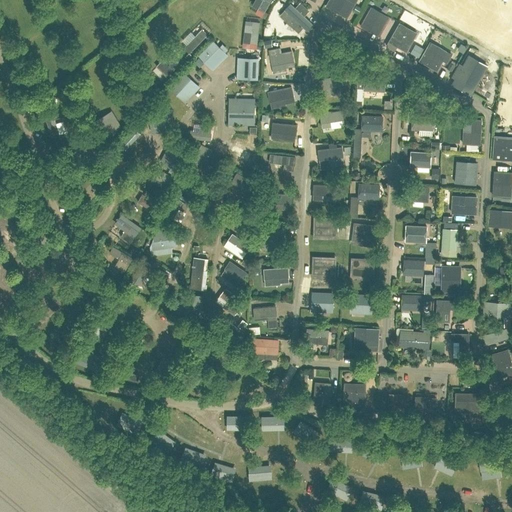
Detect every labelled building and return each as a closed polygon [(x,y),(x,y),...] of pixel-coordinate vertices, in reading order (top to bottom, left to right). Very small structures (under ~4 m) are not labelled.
[(181,16),(190,9),(183,0),(178,0),(172,5),(181,16)] [(262,0),(258,8),(264,11),(270,0),(262,0)] [(329,0),(326,5),(346,17),(356,0),(329,0)] [(360,25),(377,35),(388,16),(371,6),(360,25)] [(292,27),(290,29),(301,39),(311,28),(288,7),(280,16),(292,27)] [(250,42),(257,43),(259,22),(252,21),(250,42)] [(386,45),(390,47),(392,43),(406,51),(417,32),(400,22),(386,45)] [(207,34),(201,29),(183,48),(189,53),(207,34)] [(199,55),(210,66),(221,55),(216,50),(219,46),(214,41),(199,55)] [(419,60),(436,70),(444,57),(435,53),(439,47),(429,41),(419,60)] [(269,50),(272,65),(285,62),(286,67),(294,65),(293,60),(294,60),(292,51),(279,53),(278,48),(269,50)] [(488,65),(469,54),(462,65),(459,63),(451,77),(454,79),(451,84),(470,95),(488,65)] [(310,67),(311,55),(300,55),(300,67),(310,67)] [(241,78),(257,79),(257,58),(249,57),(249,62),(242,62),(241,78)] [(163,71),(167,76),(180,63),(175,59),(163,71)] [(68,64),(62,68),(67,76),(73,72),(68,64)] [(307,69),(298,69),(299,80),(308,80),(307,69)] [(171,88),(182,99),(193,87),(187,82),(191,78),(185,73),(171,88)] [(319,81),(321,90),(323,95),(331,93),(330,88),(343,85),(340,75),(319,81)] [(365,75),(364,89),(384,91),(385,76),(365,75)] [(136,99),(141,104),(155,90),(150,85),(136,99)] [(295,102),(292,86),(268,91),(271,109),(286,106),(285,103),(295,102)] [(301,86),(295,88),(298,100),(305,99),(301,86)] [(228,97),(228,123),(255,124),(255,98),(228,97)] [(288,110),(297,108),(295,102),(287,104),(288,110)] [(149,111),(152,132),(168,129),(165,113),(157,115),(156,110),(149,111)] [(320,113),(321,122),(322,127),(331,126),(330,121),(343,119),(342,110),(320,113)] [(412,128),(432,130),(433,114),(413,113),(412,128)] [(46,117),(52,137),(59,134),(54,115),(46,117)] [(361,129),(382,130),(382,116),(362,115),(361,127),(361,129)] [(95,121),(105,138),(119,130),(111,117),(104,121),(102,117),(95,121)] [(463,143),(480,144),(481,120),(472,119),(471,131),(464,131),(463,143)] [(61,134),(68,132),(65,121),(58,123),(61,134)] [(274,133),(287,134),(287,139),(295,139),(296,134),(297,125),(275,123),(274,133)] [(353,157),(360,157),(361,129),(361,127),(354,127),(354,128),(353,157)] [(119,142),(126,149),(141,135),(134,128),(119,142)] [(190,137),(210,140),(211,133),(191,130),(190,137)] [(364,136),(362,154),(370,155),(373,137),(364,136)] [(494,159),(511,159),(511,148),(507,148),(507,137),(495,136),(494,159)] [(75,150),(83,163),(97,155),(87,137),(79,142),(82,146),(75,150)] [(192,163),(199,167),(204,157),(207,159),(211,149),(201,144),(192,163)] [(318,149),(319,159),(320,164),(328,163),(328,158),(341,157),(340,147),(318,149)] [(164,163),(171,167),(169,171),(176,174),(187,152),(180,148),(178,153),(171,149),(164,163)] [(410,165),(430,166),(431,151),(410,149),(410,165)] [(100,167),(105,172),(115,162),(119,166),(123,161),(114,152),(100,167)] [(272,154),(272,164),(285,164),(285,169),(294,170),(294,155),(272,154)] [(299,155),(295,166),(303,169),(306,158),(299,155)] [(154,175),(173,186),(177,179),(158,168),(154,175)] [(456,184),(476,185),(477,170),(457,169),(456,184)] [(180,186),(186,190),(193,177),(198,180),(200,176),(188,170),(180,186)] [(492,195),(502,196),(503,184),(511,185),(511,172),(494,171),(492,195)] [(237,173),(225,191),(243,203),(246,197),(253,201),(257,195),(250,191),(254,184),(237,173)] [(90,188),(96,182),(90,177),(75,193),(86,204),(96,194),(90,188)] [(313,198),(321,199),(322,194),(335,195),(336,186),(314,184),(313,193),(313,198)] [(366,203),(366,198),(378,199),(379,185),(358,184),(358,198),(351,197),(350,216),(357,217),(358,202),(366,203)] [(429,186),(408,185),(407,200),(428,202),(429,186)] [(269,203),(283,203),(282,208),(291,209),(291,204),(292,194),(270,193),(269,203)] [(138,201),(149,208),(147,211),(154,215),(159,205),(141,195),(138,201)] [(453,195),(452,213),(476,214),(476,204),(459,204),(460,195),(453,195)] [(167,214),(174,218),(182,201),(176,198),(167,214)] [(511,210),(489,208),(488,225),(496,226),(497,217),(511,218),(511,210)] [(180,209),(175,219),(183,222),(187,212),(180,209)] [(227,220),(237,227),(241,222),(247,227),(251,222),(233,210),(229,215),(231,216),(227,220)] [(120,219),(134,231),(138,225),(125,214),(120,219)] [(317,226),(337,227),(338,220),(318,218),(317,226)] [(356,229),(376,231),(377,223),(357,221),(356,229)] [(405,241),(425,242),(426,226),(406,225),(405,241)] [(16,226),(9,231),(22,249),(29,243),(16,226)] [(261,234),(263,243),(276,240),(278,245),(286,243),(285,238),(282,228),(261,234)] [(442,248),(456,249),(457,229),(444,228),(442,248)] [(175,229),(155,232),(157,248),(177,245),(175,229)] [(228,239),(246,251),(251,245),(232,233),(228,239)] [(315,252),(335,254),(336,246),(316,244),(315,252)] [(113,246),(110,252),(129,264),(132,257),(113,246)] [(354,259),(374,260),(374,252),(354,251),(354,259)] [(493,264),(490,257),(485,259),(489,266),(493,264)] [(198,283),(205,284),(208,258),(201,258),(198,283)] [(403,275),(423,276),(424,261),(404,259),(403,275)] [(225,268),(242,279),(247,272),(230,261),(225,268)] [(130,281),(137,285),(149,266),(142,262),(130,281)] [(265,269),(266,279),(279,277),(280,282),(288,282),(288,277),(287,267),(265,269)] [(442,290),(459,291),(459,280),(455,280),(455,267),(443,267),(442,290)] [(146,288),(150,275),(145,273),(140,286),(146,288)] [(221,295),(229,301),(228,302),(226,301),(222,306),(233,314),(243,301),(226,288),(221,295)] [(313,290),(312,309),(331,310),(332,291),(313,290)] [(180,292),(177,313),(200,316),(203,295),(180,292)] [(352,292),(351,310),(371,311),(372,292),(352,292)] [(423,294),(401,294),(401,309),(423,310),(422,327),(429,328),(430,297),(423,296),(423,294)] [(91,304),(83,300),(71,320),(79,324),(91,304)] [(484,334),(487,342),(511,334),(511,325),(508,327),(509,302),(485,301),(484,315),(501,316),(500,329),(484,334)] [(254,307),(254,317),(268,316),(268,321),(277,320),(276,315),(275,305),(254,307)] [(89,333),(95,337),(107,318),(101,315),(89,333)] [(223,326),(240,338),(244,332),(228,320),(223,326)] [(129,346),(135,350),(146,331),(140,327),(129,346)] [(354,343),(376,344),(377,328),(355,327),(354,343)] [(307,328),(306,343),(328,345),(329,330),(307,328)] [(402,340),(408,341),(408,345),(428,346),(429,332),(402,331),(402,340)] [(62,347),(45,332),(40,338),(57,353),(62,347)] [(451,357),(468,358),(469,334),(452,333),(451,357)] [(251,352),(278,353),(278,340),(251,339),(251,352)] [(497,378),(511,373),(511,362),(507,347),(490,353),(497,378)] [(101,364),(79,354),(76,362),(98,371),(101,364)] [(177,360),(171,357),(161,376),(167,379),(177,360)] [(206,387),(209,364),(201,363),(198,386),(206,387)] [(138,381),(139,373),(117,368),(115,376),(138,381)] [(313,403),(329,404),(331,383),(323,383),(322,395),(314,395),(313,403)] [(344,411),(364,411),(365,384),(345,383),(344,411)] [(387,417),(401,418),(402,394),(395,394),(394,403),(388,403),(387,417)] [(414,416),(429,417),(430,397),(415,396),(414,416)] [(481,402),(455,401),(455,421),(480,422),(481,402)] [(120,417),(117,423),(137,432),(140,426),(120,417)] [(301,420),(297,426),(315,438),(319,432),(301,420)] [(154,433),(150,439),(168,452),(172,446),(154,433)] [(330,437),(330,444),(352,445),(353,438),(330,437)] [(367,442),(364,448),(384,459),(387,452),(367,442)] [(420,449),(400,453),(401,460),(421,457),(420,449)] [(183,452),(180,459),(201,466),(204,460),(183,452)] [(440,452),(437,459),(455,467),(458,460),(440,452)] [(499,460),(479,463),(481,471),(501,468),(499,460)] [(213,467),(211,474),(232,480),(234,473),(213,467)] [(281,471),(258,471),(258,479),(281,478),(281,471)] [(329,483),(326,489),(346,499),(350,492),(329,483)] [(361,496),(359,503),(381,508),(383,501),(361,496)]
